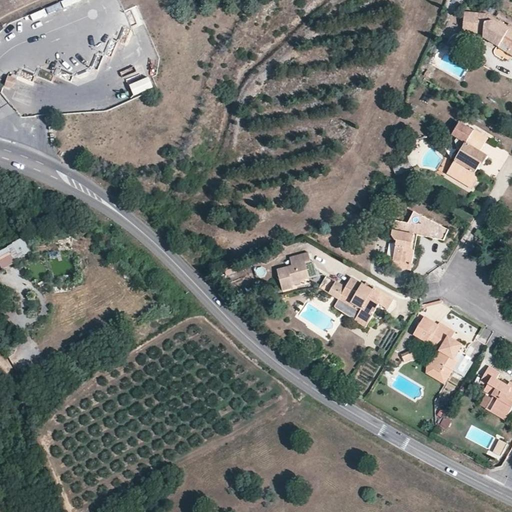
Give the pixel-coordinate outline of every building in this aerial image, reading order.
[(61,3),(31,15),(34,22),(64,10),(61,3)] [(511,46),(509,51),(511,52),(511,27),(489,14),(464,10),(462,28),(484,32),(491,33),(511,46)] [(491,40),(509,51),(511,46),(491,33),(484,32),(484,39),(491,40)] [(424,69),(430,72),(433,66),(427,63),(424,69)] [(135,97),(154,88),(149,77),(130,85),(135,97)] [(464,178),(464,183),(479,178),(477,173),(482,163),(484,163),(489,155),(481,150),(488,137),(474,128),(473,129),(459,121),(452,133),(456,136),(453,141),(455,149),(458,151),(459,151),(454,160),(462,166),(458,174),(464,178)] [(398,174),(413,167),(410,160),(394,167),(398,174)] [(446,173),(464,183),(464,178),(458,174),(462,166),(454,160),(446,173)] [(472,187),(479,178),(464,183),(472,187)] [(416,227),(422,228),(439,238),(444,229),(413,209),(406,222),(393,222),(392,240),(396,243),(396,258),(405,264),(412,265),(420,258),(420,247),(416,243),(416,227)] [(0,248),(0,265),(0,267),(31,255),(25,239),(0,248)] [(304,261),(310,260),(308,251),(289,256),(291,264),(276,267),(282,288),(292,286),(291,281),(300,279),(299,275),(307,272),(304,261)] [(419,271),(420,258),(412,265),(405,264),(396,258),(395,270),(419,271)] [(319,287),(326,274),(318,270),(307,272),(308,276),(310,282),(319,287)] [(341,293),(345,286),(326,274),(319,287),(338,298),(341,293)] [(373,290),(350,276),(345,286),(341,293),(363,305),(360,310),(373,318),(382,302),(390,307),(396,296),(377,285),(373,290)] [(366,279),(364,284),(373,290),(376,285),(366,279)] [(338,298),(336,301),(358,313),(360,310),(363,305),(341,293),(338,298)] [(360,310),(358,313),(356,317),(369,324),(373,318),(360,310)] [(412,334),(424,342),(428,335),(441,343),(429,363),(441,371),(446,363),(453,367),(457,359),(454,357),(460,346),(453,341),(451,346),(446,344),(450,339),(454,331),(437,320),(436,322),(424,315),(412,334)] [(424,361),(429,363),(441,343),(428,335),(424,342),(432,347),(424,361)] [(412,350),(401,354),(405,363),(415,360),(412,350)] [(508,417),(511,408),(511,383),(509,382),(508,384),(497,378),(500,373),(488,366),(479,382),(486,386),(483,391),(497,399),(492,408),(508,417)] [(441,426),(449,428),(452,421),(443,418),(441,426)] [(499,439),(492,451),(500,455),(506,443),(499,439)]
